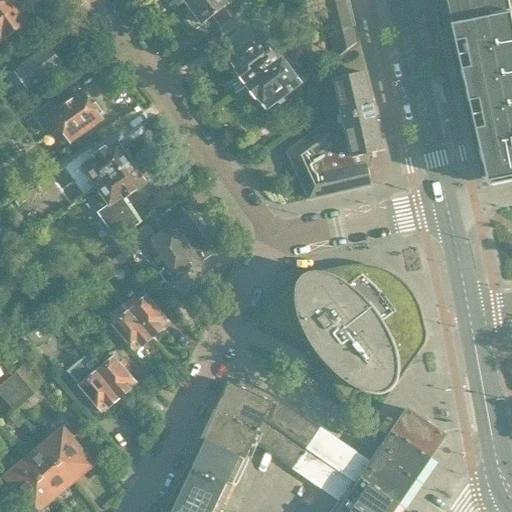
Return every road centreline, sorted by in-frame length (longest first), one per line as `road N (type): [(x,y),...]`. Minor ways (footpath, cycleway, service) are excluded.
road 1 (residential): [(133,511),(270,238)]
road 2 (residential): [(270,238),(96,0)]
road 3 (tertiary): [(444,204),(399,0)]
road 4 (residential): [(270,238),(444,204)]
road 5 (tertiary): [(504,481),(468,313)]
